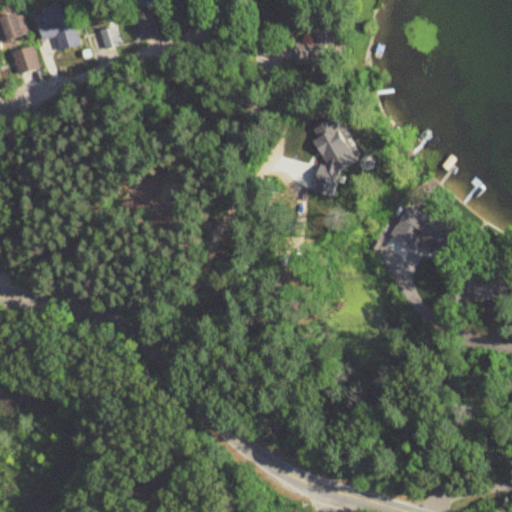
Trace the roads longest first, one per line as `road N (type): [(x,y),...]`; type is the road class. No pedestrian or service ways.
road 1 (residential): [(129,328),(215,268),(278,115),(222,30),(103,63),(0,109)]
road 2 (residential): [(403,511),(287,478),(255,457),(218,430),(129,328),(0,298)]
road 3 (residential): [(415,511),(454,493),(511,486),(481,343),(437,326),(407,298)]
